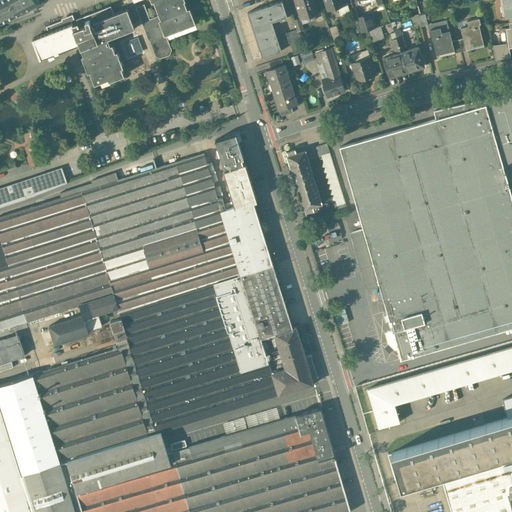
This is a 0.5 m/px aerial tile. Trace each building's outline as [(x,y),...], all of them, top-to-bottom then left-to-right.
[(0,0),(0,22),(9,17),(9,18),(42,1),(41,0),(0,0)] [(150,0),(152,2),(154,2),(159,15),(149,19),(144,4),(135,7),(148,41),(150,41),(155,56),(160,58),(169,55),(171,50),(166,35),(195,23),(190,8),(187,9),(184,1),(185,1),(184,0),(150,0)] [(314,0),(295,0),(301,18),(307,16),(309,21),(315,19),(314,14),(318,13),(314,0)] [(324,0),(328,9),(339,6),(341,13),(349,11),(345,0),(324,0)] [(511,0),(502,0),(505,16),(509,15),(509,22),(511,21),(511,0)] [(282,1),(248,12),(262,57),(281,51),(272,22),(287,17),(282,1)] [(77,22),(73,24),(73,23),(72,23),(80,40),(78,42),(83,55),(81,55),(88,72),(89,71),(94,83),(108,78),(109,81),(124,75),(121,68),(123,67),(117,50),(115,51),(112,44),(110,45),(108,38),(135,28),(127,9),(121,11),(114,13),(111,5),(76,19),(77,22)] [(418,14),(412,16),(414,26),(421,24),(418,16),(418,14)] [(425,14),(418,16),(421,24),(421,26),(428,24),(425,14)] [(62,20),(46,26),(48,32),(72,23),(71,21),(70,17),(63,20),(62,20)] [(299,18),(294,20),(297,30),(298,32),(303,30),(299,18)] [(479,18),(467,21),(468,26),(461,28),(464,38),(458,40),(461,51),(467,50),(466,47),(483,43),(478,24),(480,23),(479,18)] [(33,38),(40,58),(42,58),(41,56),(59,49),(72,44),(78,42),(80,40),(72,23),(48,32),(33,38)] [(331,27),(332,37),(339,36),(337,25),(331,27)] [(381,26),(369,30),(373,42),(385,38),(381,26)] [(450,31),(442,33),(441,27),(429,30),(430,36),(432,35),(437,55),(454,50),(454,53),(461,51),(458,40),(452,41),(450,31)] [(297,30),(285,33),(289,44),(290,43),(293,54),(304,51),(298,32),(297,30)] [(402,36),(396,38),(401,52),(406,50),(402,36)] [(396,38),(391,40),(396,54),(401,52),(396,38)] [(72,44),(59,49),(60,53),(73,48),(72,44)] [(509,46),(493,49),(496,60),(510,57),(509,46)] [(406,50),(401,52),(407,71),(424,66),(418,47),(406,50)] [(331,48),(315,53),(318,64),(323,62),(327,75),(339,72),(331,48)] [(396,54),(384,58),(390,77),(407,71),(401,52),(396,54)] [(372,57),(353,63),(358,80),(377,75),(372,57)] [(281,58),(268,62),(270,69),(283,65),(281,58)] [(270,69),(265,70),(270,84),(289,77),(285,64),(283,65),(270,69)] [(339,72),(327,75),(328,78),(322,80),(328,97),(345,91),(339,72)] [(289,77),(270,84),(274,96),(293,90),(289,77)] [(356,80),(350,82),(353,93),(359,91),(356,80)] [(293,90),(274,96),(278,110),(298,104),(293,90)] [(509,94),(433,111),(436,119),(339,146),(363,229),(351,232),(354,241),(366,238),(377,275),(373,276),(373,284),(385,285),(384,301),(400,360),(511,327),(511,102),(509,94)] [(291,106),(279,109),(281,116),(293,112),(291,106)] [(238,131),(225,135),(226,137),(214,141),(222,165),(224,164),(225,170),(243,164),(241,159),(244,158),(238,141),(241,140),(238,131)] [(331,135),(333,146),(350,142),(348,132),(331,135)] [(326,143),(315,147),(318,158),(330,154),(326,143)] [(39,145),(28,145),(30,165),(41,164),(39,145)] [(304,150),(286,155),(303,209),(321,203),(304,150)] [(114,313),(272,265),(253,202),(235,207),(226,210),(222,211),(218,198),(204,153),(166,165),(61,197),(0,216),(0,237),(8,263),(0,265),(0,329),(78,306),(81,316),(82,316),(83,317),(91,315),(92,316),(113,309),(114,313)] [(153,158),(92,180),(92,183),(60,193),(61,197),(166,165),(164,159),(155,162),(153,158)] [(225,170),(223,170),(235,207),(253,202),(257,201),(245,163),(243,164),(225,170)] [(0,206),(27,198),(68,182),(62,168),(0,188),(0,206)] [(226,210),(222,197),(218,198),(222,211),(226,210)] [(344,201),(333,204),(335,210),(346,206),(344,201)] [(338,222),(308,234),(314,249),(344,238),(338,222)] [(0,237),(0,265),(8,263),(0,237)] [(119,347),(0,384),(0,404),(18,460),(15,461),(16,464),(19,463),(22,474),(160,431),(312,384),(311,379),(314,377),(315,373),(312,370),(308,370),(295,326),(291,327),(272,265),(114,313),(116,318),(110,320),(119,347)] [(81,316),(49,326),(54,344),(89,333),(88,330),(95,328),(92,316),(91,315),(83,317),(82,316),(81,316)] [(18,334),(4,338),(4,339),(0,339),(0,362),(24,355),(18,334)] [(62,346),(60,345),(59,346),(58,346),(57,347),(56,348),(56,349),(56,350),(57,352),(58,353),(59,353),(60,354),(62,353),(63,352),(64,351),(64,350),(64,349),(64,348),(64,347),(63,346),(62,346)] [(511,346),(367,389),(373,409),(394,403),(394,404),(511,369),(511,346)] [(511,396),(502,400),(508,418),(511,416),(511,396)] [(394,403),(373,409),(379,428),(400,422),(394,404),(394,403)] [(18,460),(0,404),(0,511),(32,511),(21,475),(22,475),(22,474),(19,463),(16,464),(15,461),(18,460)] [(166,453),(74,480),(83,511),(347,511),(351,511),(320,407),(166,453)] [(246,419),(277,413),(277,408),(245,415),(246,419)] [(511,416),(508,418),(391,453),(387,454),(395,478),(398,477),(401,486),(441,474),(452,511),(511,511),(511,508),(507,491),(511,490),(509,483),(511,482),(511,454),(511,453),(511,452),(511,416)] [(223,422),(224,427),(245,422),(244,417),(223,422)] [(160,431),(22,474),(22,475),(21,475),(32,511),(83,511),(74,480),(166,453),(160,431)]
